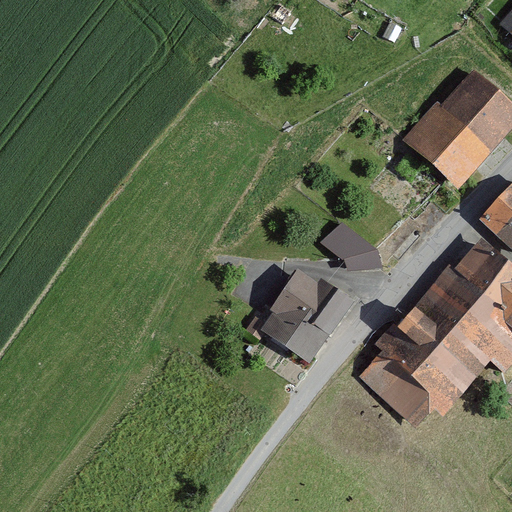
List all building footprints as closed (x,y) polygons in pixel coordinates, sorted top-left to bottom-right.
[(511,103),(468,64),(401,138),(456,188),(511,125),(511,103)] [(511,179),(475,218),(511,252),(511,179)] [(342,227),(325,245),(345,261),(349,271),(380,269),(376,254),(342,227)] [(511,264),(476,234),(354,374),(412,424),(429,405),(440,415),(482,367),(502,384),(511,373),(511,264)] [(347,308),(299,274),(258,331),(306,365),(347,308)]
